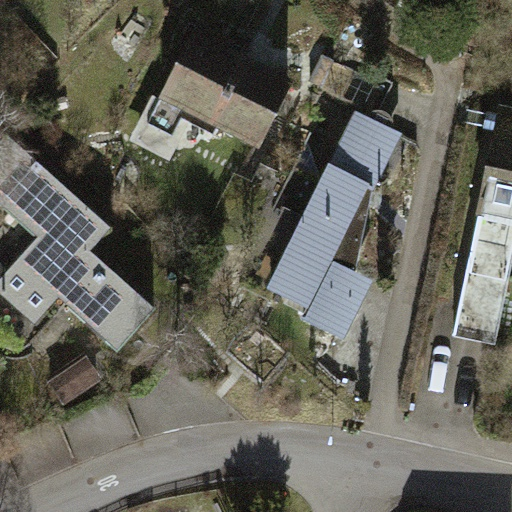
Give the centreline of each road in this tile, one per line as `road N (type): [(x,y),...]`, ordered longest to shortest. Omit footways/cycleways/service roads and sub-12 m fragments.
road 1 (residential): [(369,462),(253,451),(137,460),(37,511)]
road 2 (residential): [(511,493),(369,462)]
